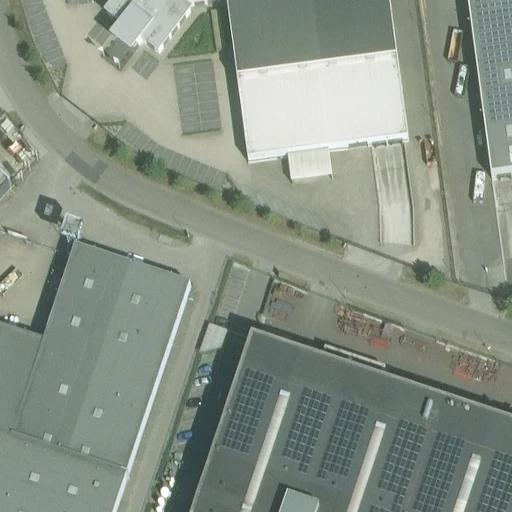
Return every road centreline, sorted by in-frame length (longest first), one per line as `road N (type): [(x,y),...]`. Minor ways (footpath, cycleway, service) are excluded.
road 1 (unclassified): [(0,41),(13,82),(51,135),(124,189),(511,336)]
road 2 (unknown): [(141,511),(232,232)]
road 3 (unknown): [(275,250),(190,511)]
